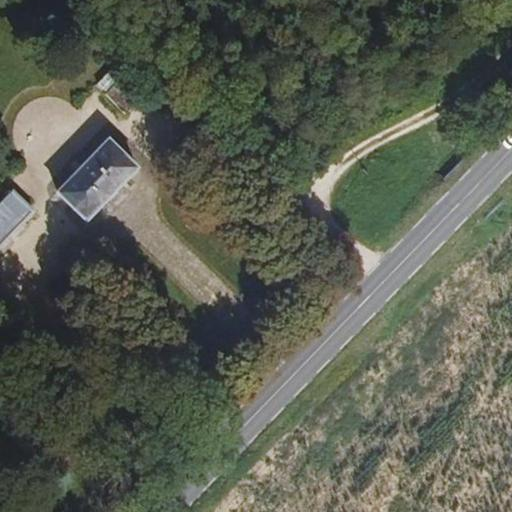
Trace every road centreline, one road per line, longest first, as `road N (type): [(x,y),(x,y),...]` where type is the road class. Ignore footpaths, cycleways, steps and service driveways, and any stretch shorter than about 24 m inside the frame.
road 1 (secondary): [(160,511),(511,145)]
road 2 (track): [(511,44),(464,90),(305,192)]
